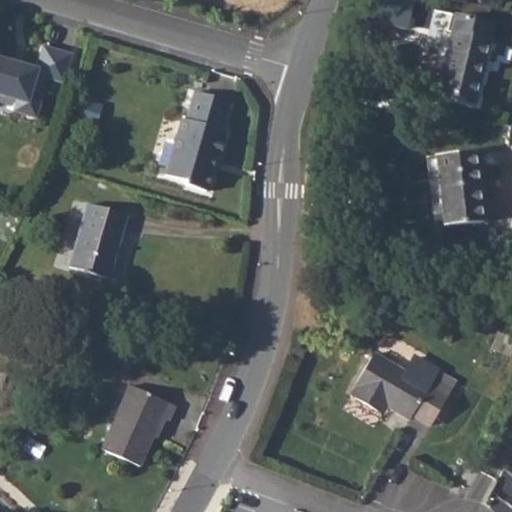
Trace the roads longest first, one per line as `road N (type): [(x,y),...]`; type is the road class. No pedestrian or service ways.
road 1 (residential): [(303,72),(264,336),(215,464)]
road 2 (residential): [(303,72),(63,0)]
road 3 (residential): [(215,464),(356,511)]
